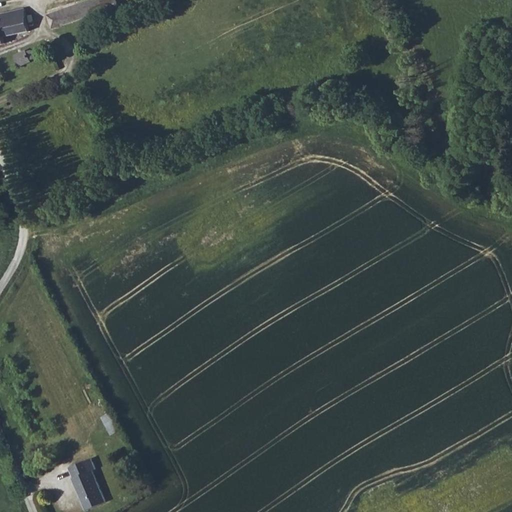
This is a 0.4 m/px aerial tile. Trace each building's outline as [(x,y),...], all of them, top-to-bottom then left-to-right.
[(90,0),(47,15),(52,30),(121,6),(118,0),(90,0)] [(0,40),(24,35),(19,14),(0,18),(0,40)] [(10,62),(13,70),(19,68),(27,64),(27,63),(27,61),(26,59),(25,58),(24,57),(22,57),(10,62)] [(112,412),(104,416),(112,434),(120,430),(112,412)] [(92,458),(70,466),(74,476),(73,477),(85,509),(105,501),(94,472),(97,470),(92,458)]
